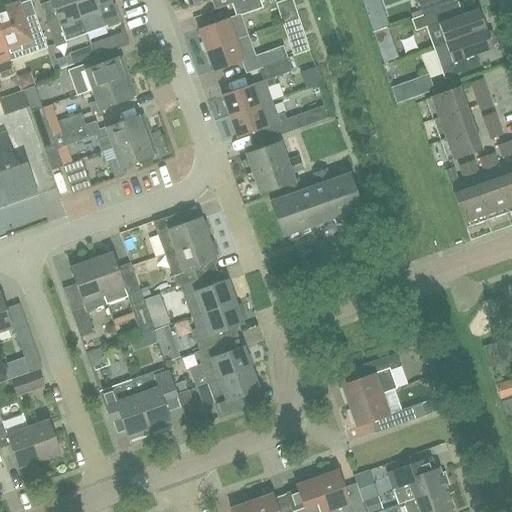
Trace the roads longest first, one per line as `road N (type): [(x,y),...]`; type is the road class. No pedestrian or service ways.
road 1 (residential): [(177,468),(271,435),(292,393),(289,348),(301,325),(511,243)]
road 2 (residential): [(106,493),(19,250)]
road 3 (residential): [(19,250),(193,187),(203,170)]
road 4 (residential): [(203,170),(203,145),(152,0)]
